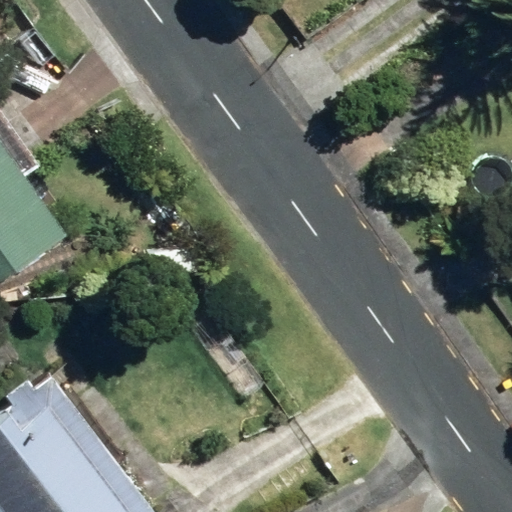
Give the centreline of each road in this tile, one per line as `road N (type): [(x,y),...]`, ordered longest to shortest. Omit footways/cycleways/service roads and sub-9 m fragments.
road 1 (residential): [(147,0),(511,505)]
road 2 (unknown): [(258,511),(442,405)]
